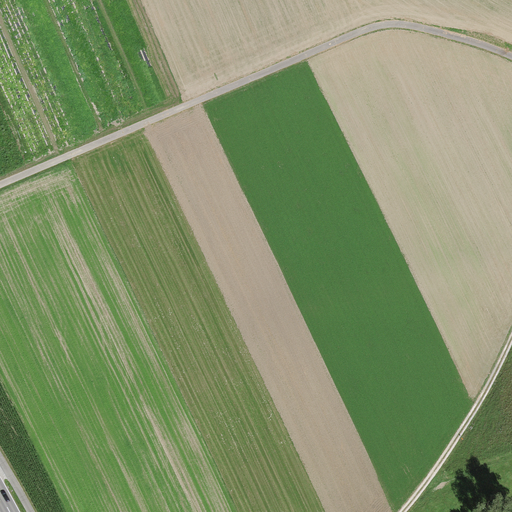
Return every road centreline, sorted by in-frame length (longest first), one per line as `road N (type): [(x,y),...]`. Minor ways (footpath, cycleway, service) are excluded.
road 1 (track): [(0,184),(373,25),(423,28),(511,57)]
road 2 (track): [(400,511),(460,432),(511,335)]
